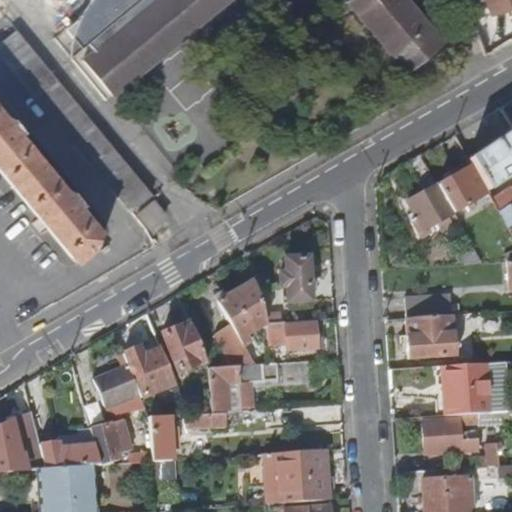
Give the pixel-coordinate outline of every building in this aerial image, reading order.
[(152,0),(78,62),(107,97),(224,0),(152,0)] [(400,0),(344,0),(342,2),(401,73),(436,44),(400,0)] [(506,10),(511,27),(511,0),(480,0),(486,16),(506,10)] [(0,44),(0,51),(132,213),(154,196),(18,29),(0,44)] [(0,108),(0,167),(74,258),(103,235),(78,205),(82,201),(71,187),(66,190),(18,131),(22,127),(12,115),(7,118),(0,108)] [(464,160),(466,163),(483,194),(511,178),(511,130),(508,133),(464,160)] [(485,198),(483,194),(466,163),(432,182),(451,217),(464,210),(466,214),(473,210),(471,206),(485,198)] [(451,217),(432,182),(426,172),(413,179),(422,195),(391,212),(408,242),(452,218),(451,217)] [(486,201),(493,213),(511,203),(511,198),(507,190),(486,201)] [(155,204),(139,217),(148,229),(164,216),(155,204)] [(464,267),(478,266),(474,258),(462,260),(464,267)] [(284,287),(284,301),(309,300),(308,286),(305,286),(304,259),(283,260),(283,275),(276,275),(277,288),(284,287)] [(511,263),(502,265),(504,294),(511,293),(511,263)] [(263,325),(262,318),(261,309),(252,282),(217,303),(240,347),(248,342),(244,335),(263,325)] [(401,300),(402,322),(447,318),(448,318),(446,297),(401,300)] [(263,325),(272,324),(279,324),(278,316),(262,318),(263,325)] [(470,320),(471,334),(506,331),(505,317),(470,320)] [(449,358),(447,318),(402,322),(405,360),(449,358)] [(283,326),(283,323),(279,324),(272,324),(263,325),(263,338),(264,346),(283,346),(283,352),(315,351),(314,349),(319,348),(319,339),(314,339),(313,324),(283,326)] [(175,372),(202,362),(187,325),(160,337),(175,372)] [(120,357),(125,368),(134,390),(152,383),(155,389),(170,383),(157,349),(140,356),(138,350),(120,357)] [(306,363),(265,365),(204,369),(206,410),(221,410),(221,414),(234,414),(234,381),(246,381),(246,386),(307,382),(306,363)] [(441,418),(486,415),(484,365),(437,369),(441,418)] [(136,396),(134,390),(125,368),(93,381),(103,409),(136,396)] [(507,413),(486,415),(441,418),(428,419),(428,424),(419,425),(421,455),(473,451),(472,433),(464,434),(464,436),(455,436),(454,426),(475,425),(475,427),(508,425),(507,413)] [(219,414),(207,415),(183,416),(180,416),(180,421),(175,421),(175,429),(220,427),(219,414)] [(27,470),(34,470),(44,469),(37,444),(30,416),(10,422),(8,419),(0,423),(0,471),(23,471),(22,455),(19,455),(19,445),(26,445),(27,470)] [(165,417),(145,418),(149,464),(168,462),(167,439),(172,438),(172,429),(166,430),(165,417)] [(87,430),(92,446),(98,465),(115,459),(110,441),(107,431),(106,424),(87,430)] [(44,469),(89,467),(98,466),(98,465),(92,446),(67,447),(66,443),(37,444),(44,469)] [(466,461),(467,469),(502,467),(501,448),(481,449),(482,460),(466,461)] [(275,506),(322,503),(321,496),(329,495),(328,479),(321,479),(320,453),(272,456),(275,506)] [(266,457),(267,507),(275,506),(272,456),(266,457)] [(91,511),(89,467),(44,469),(34,470),(35,486),(43,493),(43,511),(91,511)] [(420,511),(467,511),(466,481),(419,484),(420,511)] [(482,511),(510,511),(510,502),(482,503),(482,511)]
